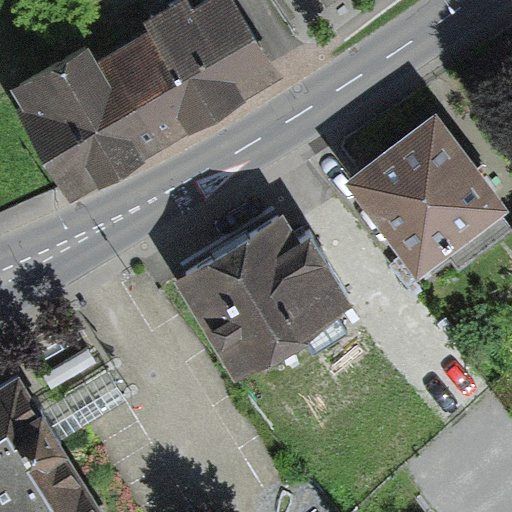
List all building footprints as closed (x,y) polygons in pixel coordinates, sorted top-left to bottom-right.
[(17,88),(71,184),(274,70),(234,0),(196,0),(192,2),(190,0),(170,0),(140,17),(148,32),(101,58),(94,45),(17,88)] [(346,172),(412,264),(502,199),(437,107),(346,172)] [(172,274),(231,372),(354,299),(311,227),(299,234),(284,208),(172,274)] [(367,333),(401,377),(452,339),(418,294),(367,333)] [(0,381),(0,511),(103,511),(19,371),(0,381)]
